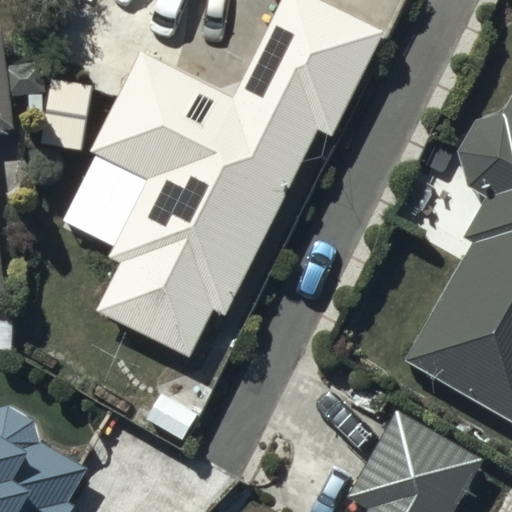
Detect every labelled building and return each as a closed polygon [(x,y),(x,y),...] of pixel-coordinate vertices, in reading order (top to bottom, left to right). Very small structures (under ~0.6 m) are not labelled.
[(94,140),(153,169),(114,248),(124,253),(101,301),(196,347),(218,302),(231,308),(323,121),(336,128),(388,22),(343,0),(281,0),(238,88),(142,42),(94,140)] [(0,284),(7,284),(0,217),(0,121),(18,119),(15,88),(52,84),(48,54),(11,58),(6,18),(0,18),(0,284)] [(462,143),(470,175),(490,187),(465,228),(477,235),(408,351),(511,413),(511,93),(507,104),(481,111),(462,143)] [(65,511),(76,494),(72,492),(90,458),(45,433),(41,412),(14,397),(0,401),(0,511),(65,511)] [(462,511),(458,510),(481,471),(477,469),(487,451),(402,402),(352,488),(373,500),(365,511),(462,511)]
